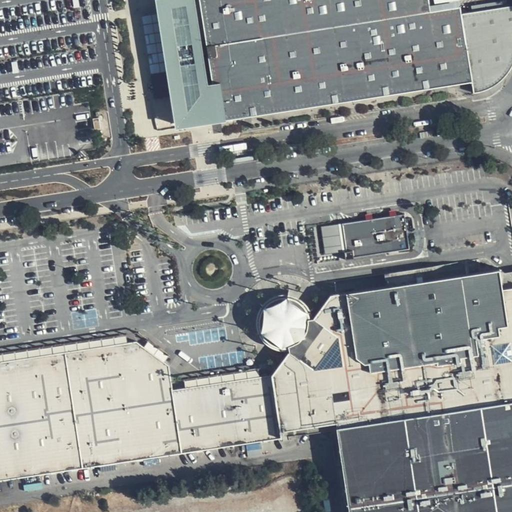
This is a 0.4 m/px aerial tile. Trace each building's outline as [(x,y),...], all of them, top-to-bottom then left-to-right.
[(201,0),(219,118),(472,80),(467,44),(461,7),(432,11),(429,0),(201,0)] [(511,7),(465,14),(467,44),(483,42),(489,78),(472,80),(475,94),(497,86),(511,69),(511,7)] [(467,44),(472,80),(489,78),(483,42),(467,44)] [(167,70),(152,73),(159,110),(175,107),(167,70)] [(408,246),(406,214),(319,225),(323,258),(408,246)] [(388,271),(389,282),(438,277),(437,266),(388,271)] [(271,375),(280,424),(283,423),(285,431),(337,421),(342,455),(350,511),(511,511),(511,271),(506,273),(501,269),(330,293),(316,313),(311,314),(312,322),(311,330),(307,338),(301,344),(294,348),(289,353),(271,375)] [(259,319),(259,328),(263,337),(269,344),(277,348),(286,350),(294,348),(301,344),(307,338),(311,330),(312,322),(311,314),(308,306),(301,300),(293,296),(284,295),(275,298),(267,303),(262,310),(259,319)] [(181,452),(173,389),(169,365),(138,341),(65,352),(82,467),(181,452)] [(0,480),(82,467),(65,352),(0,361),(0,480)] [(282,437),(280,424),(271,375),(173,389),(181,452),(282,437)]
